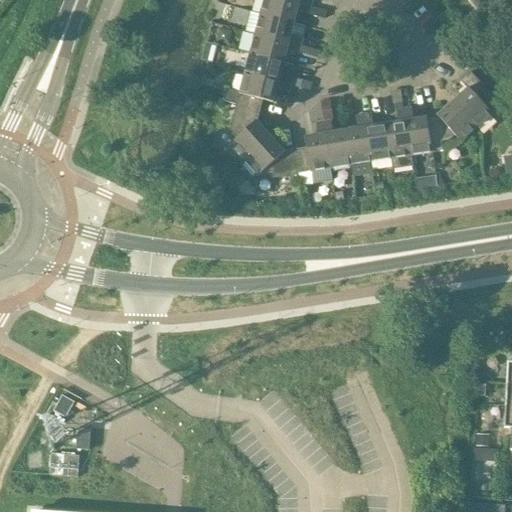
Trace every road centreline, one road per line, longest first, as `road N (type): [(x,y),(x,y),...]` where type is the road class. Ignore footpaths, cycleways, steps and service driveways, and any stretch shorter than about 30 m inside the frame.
road 1 (tertiary): [(152,286),(257,288),(402,257)]
road 2 (tertiary): [(402,257),(257,260),(155,250)]
road 3 (residential): [(349,0),(318,67),(333,93),(418,82),(425,62)]
road 4 (secondary): [(6,172),(87,0)]
road 5 (tertiary): [(23,262),(152,286)]
road 6 (tertiary): [(155,250),(38,218)]
